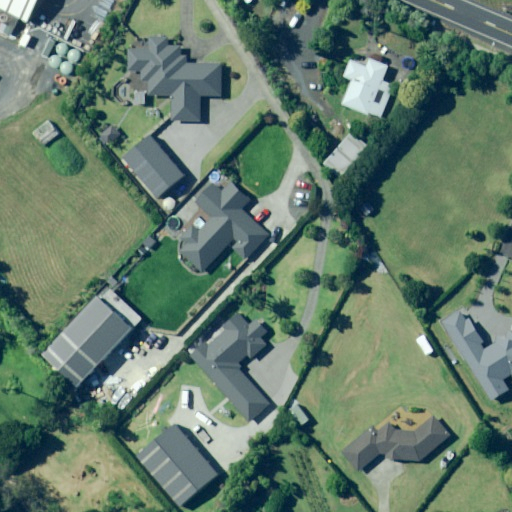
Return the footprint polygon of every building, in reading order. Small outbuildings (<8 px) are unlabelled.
[(27,23),(29,20),(38,0),(0,0),(0,9),(1,10),(27,23)] [(366,31),(377,33),(380,17),(368,14),(364,31),(366,31)] [(25,48),(31,36),(25,33),(19,44),(25,48)] [(169,39),(149,39),(149,50),(129,50),(129,72),(141,72),(141,82),(149,82),(149,96),(172,96),(172,122),(200,122),(200,97),(220,97),(221,64),(187,64),(187,47),(169,46),(169,39)] [(383,81),(389,67),(370,59),(367,66),(355,61),(351,60),(344,77),(353,81),(343,105),(369,116),(370,113),(374,115),(381,118),(392,91),(395,86),(383,81)] [(134,105),(145,106),(146,90),(134,90),(134,105)] [(61,134),(50,120),(32,134),(43,149),(61,134)] [(353,132),(325,165),(341,179),(369,147),(353,132)] [(185,176),(151,137),(120,164),(154,203),(185,176)] [(251,201),(249,200),(231,182),(229,183),(222,191),(215,185),(212,183),(194,202),(197,205),(211,218),(199,231),(193,225),(183,235),(180,239),(186,244),(179,252),(202,274),(229,246),(234,240),(237,243),(232,249),(245,261),(269,235),(268,234),(242,210),(251,201)] [(133,330),(98,297),(44,355),(79,388),(133,330)] [(504,381),(511,376),(511,375),(511,334),(509,333),(507,340),(500,339),(486,348),(462,310),(442,323),(491,402),(510,390),(504,381)] [(251,360),(267,345),(261,339),(268,332),(256,319),(249,325),(238,313),(225,325),(223,327),(225,330),(208,345),(206,342),(205,343),(190,357),(250,423),(271,404),(267,400),(240,370),(243,368),(239,364),(248,357),(251,360)] [(421,463),(452,437),(434,415),(433,417),(415,431),(396,430),(389,422),(378,432),(374,428),(373,427),(342,453),(359,473),(362,471),(380,455),(386,455),(386,459),(400,461),(421,463)] [(219,475),(176,425),(138,457),(180,508),(219,475)]
